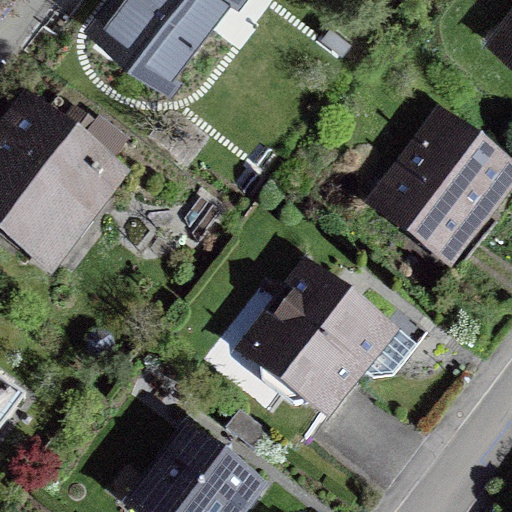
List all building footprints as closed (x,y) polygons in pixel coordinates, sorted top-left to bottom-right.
[(209,0),(117,0),(99,25),(168,78),(208,26),(197,17),(209,0)] [(30,116),(0,155),(0,212),(10,211),(24,222),(26,239),(49,257),(110,177),(30,116)] [(379,204),(448,256),(507,178),(438,126),(379,204)] [(376,326),(314,279),(302,281),(246,354),(261,365),(265,383),(294,405),(311,403),(325,413),(379,342),(376,326)] [(240,412),(226,429),(254,451),(268,434),(240,412)] [(210,455),(186,437),(132,508),(136,511),(242,511),(258,491),(234,473),(230,453),(210,455)]
